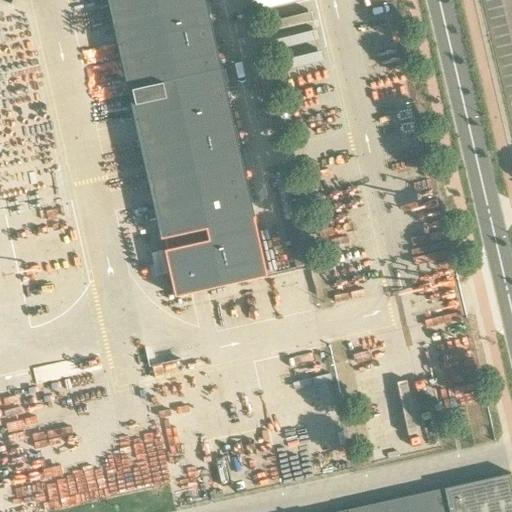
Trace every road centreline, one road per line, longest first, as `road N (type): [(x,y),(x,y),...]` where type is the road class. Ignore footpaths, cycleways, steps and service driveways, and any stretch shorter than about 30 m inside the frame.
road 1 (residential): [(511,323),(440,0)]
road 2 (unknown): [(0,370),(107,345),(138,496)]
